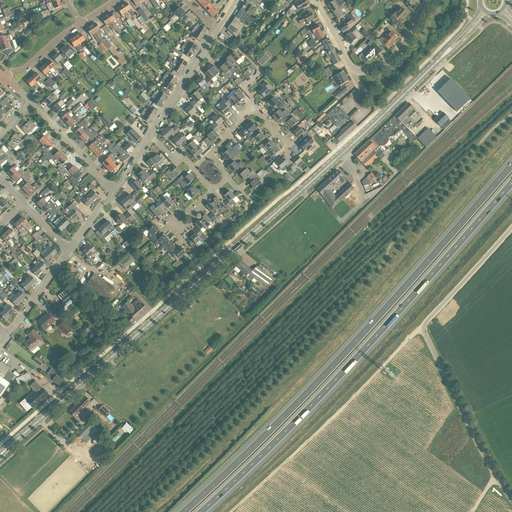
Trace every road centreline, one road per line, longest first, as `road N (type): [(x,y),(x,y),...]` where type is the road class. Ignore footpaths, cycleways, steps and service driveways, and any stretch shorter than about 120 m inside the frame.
road 1 (track): [(511,117),(270,388),(137,511)]
road 2 (motorway): [(511,165),(344,353),(183,511)]
road 3 (secondary): [(0,455),(343,153)]
road 4 (motorway): [(201,511),(353,361),(511,183)]
road 5 (unclassified): [(511,502),(422,328),(511,229)]
road 6 (track): [(422,328),(233,511)]
road 7 (residential): [(429,0),(399,53),(368,71),(350,67),(313,0)]
road 8 (secondary): [(343,153),(436,62)]
road 9 (residential): [(149,136),(215,31)]
road 10 (residential): [(115,190),(28,105)]
